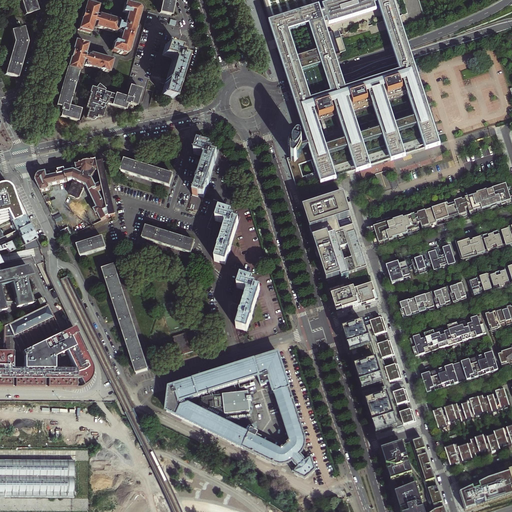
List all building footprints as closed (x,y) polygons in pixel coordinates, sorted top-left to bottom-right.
[(19,0),(23,11),(24,15),(36,11),(32,0),(19,0)] [(160,0),(161,2),(159,13),(170,15),(172,3),(172,0),(160,0)] [(290,152),(289,153),(289,155),(289,157),(289,161),(289,164),(290,166),(290,169),(291,171),(292,173),(293,176),(297,189),(321,182),(336,177),(328,154),(346,148),(354,171),(370,166),(362,142),(381,135),(389,160),(405,154),(397,131),(416,125),(423,149),(440,143),(417,74),(414,66),(411,55),(407,46),(404,35),(403,31),(402,28),(398,17),(409,13),(405,0),(261,0),(269,26),(275,45),(284,71),(286,78),(288,82),(292,95),(295,106),(310,149),(303,151),(302,144),(301,142),(300,140),(299,139),(297,140),(296,141),(294,144),(293,147),(292,146),(291,148),(290,151),(290,152)] [(405,0),(409,13),(398,17),(402,28),(403,31),(404,35),(408,33),(417,28),(417,26),(416,24),(425,21),(419,2),(418,0),(405,0)] [(116,31),(117,31),(118,31),(118,29),(121,30),(120,33),(118,40),(118,42),(114,41),(111,51),(124,55),(128,53),(140,10),(137,7),(124,3),(122,13),(123,13),(126,14),(125,16),(122,26),(119,25),(120,23),(118,23),(118,22),(117,20),(98,15),(98,16),(97,19),(94,18),(94,15),(97,6),(85,3),(83,9),(81,16),(79,22),(78,26),(77,29),(89,33),(92,22),(96,23),(95,27),(113,32),(116,31)] [(24,50),(25,45),(27,45),(28,43),(28,41),(25,41),(22,29),(11,32),(14,42),(7,64),(5,74),(16,77),(18,68),(21,69),(21,68),(21,66),(19,65),(24,50)] [(83,56),(83,54),(86,45),(74,41),(70,56),(66,68),(77,72),(78,72),(81,61),(84,62),(84,64),(85,64),(85,65),(86,66),(98,70),(98,71),(102,72),(103,72),(103,71),(108,73),(111,60),(90,54),(88,54),(88,55),(87,55),(86,57),(83,56)] [(161,95),(172,98),(175,87),(176,88),(176,86),(177,84),(176,83),(185,56),(179,55),(180,53),(177,52),(178,48),(165,44),(162,55),(170,58),(171,60),(172,60),(168,72),(166,80),(162,79),(162,80),(161,83),(164,84),(161,95)] [(60,89),(55,106),(60,107),(61,108),(60,111),(61,112),(60,117),(75,122),(79,111),(67,107),(73,86),(74,83),(77,72),(66,68),(66,70),(60,89)] [(111,106),(114,96),(106,94),(106,93),(97,85),(94,89),(89,87),(83,109),(83,112),(81,118),(80,118),(80,123),(81,123),(92,121),(92,120),(94,120),(96,119),(96,120),(106,118),(106,117),(105,116),(105,115),(105,114),(105,113),(105,112),(106,111),(106,110),(106,109),(107,109),(107,108),(108,108),(109,107),(110,106),(111,106)] [(124,110),(125,107),(125,105),(129,106),(130,104),(132,105),(135,106),(140,90),(129,87),(125,98),(114,95),(114,96),(111,106),(124,110)] [(204,159),(197,179),(196,179),(195,183),(196,183),(193,193),(188,208),(199,212),(204,198),(207,186),(208,187),(209,183),(208,182),(217,156),(212,154),(213,148),(210,147),(204,145),(197,143),(194,154),(202,156),(202,157),(204,159)] [(153,182),(158,183),(169,187),(172,176),(162,173),(163,170),(161,170),(159,169),(159,172),(138,165),(139,163),(137,163),(135,162),(135,164),(134,164),(124,161),(121,172),(126,174),(129,174),(135,176),(153,182)] [(58,174),(57,174),(57,176),(51,177),(50,172),(38,175),(35,181),(40,192),(49,191),(48,187),(72,181),(74,182),(68,193),(70,196),(76,199),(79,199),(79,198),(84,186),(86,187),(96,209),(94,210),(93,211),(95,214),(96,215),(97,215),(100,221),(108,218),(115,216),(110,196),(109,197),(106,197),(105,190),(108,189),(109,189),(108,186),(102,162),(96,163),(96,162),(72,167),(73,172),(67,174),(66,172),(65,172),(64,170),(61,170),(58,171),(58,174)] [(507,207),(511,205),(511,204),(511,201),(511,200),(511,195),(510,197),(508,192),(511,190),(511,189),(510,182),(505,183),(503,175),(456,190),(458,198),(402,216),(400,211),(395,210),(370,218),(373,226),(368,227),(370,232),(374,230),(376,234),(377,237),(372,239),(374,243),(378,242),(380,248),(385,246),(384,243),(398,239),(399,241),(404,240),(404,237),(408,236),(409,238),(414,237),(413,234),(423,231),(444,224),(453,221),(454,224),(456,223),(455,221),(476,214),(478,213),(479,216),(483,214),(483,212),(497,207),(498,210),(503,208),(502,205),(505,205),(507,204),(507,207)] [(0,182),(0,221),(10,220),(11,221),(24,215),(11,188),(10,186),(7,184),(5,183),(4,182),(1,182),(0,182)] [(44,199),(46,203),(50,201),(47,196),(47,195),(46,192),(41,194),(44,199)] [(316,204),(303,208),(306,219),(311,232),(314,242),(318,256),(328,285),(328,288),(337,285),(336,283),(341,281),(342,283),(349,281),(352,288),(345,290),(344,286),(329,291),(333,301),(334,303),(338,317),(352,312),(359,310),(378,303),(373,286),(367,270),(354,228),(351,220),(343,195),(325,201),(325,200),(315,203),(316,204)] [(216,262),(225,265),(228,253),(230,254),(231,250),(230,250),(238,223),(232,221),(233,219),(230,218),(231,214),(225,212),(218,210),(217,216),(215,221),(224,223),(223,224),(224,225),(224,226),(225,226),(225,227),(221,238),(221,240),(219,240),(217,246),(215,245),(214,250),(216,250),(215,253),(214,256),(215,257),(214,261),(216,262)] [(16,230),(28,224),(26,221),(24,215),(11,221),(16,230)] [(59,215),(53,218),(55,223),(62,220),(59,215)] [(28,224),(16,230),(19,237),(32,231),(30,227),(28,224)] [(156,231),(145,228),(142,239),(180,251),(190,254),(194,243),(185,240),(183,240),(184,237),(182,237),(181,236),(180,239),(179,238),(161,233),(159,232),(160,230),(158,229),(157,229),(156,231)] [(502,232),(501,232),(506,246),(511,244),(511,241),(508,230),(502,232)] [(32,231),(19,237),(17,238),(20,246),(35,239),(34,236),(32,231)] [(9,242),(17,238),(14,233),(2,239),(5,244),(9,242)] [(484,241),(487,251),(492,249),(491,247),(496,245),(497,248),(502,246),(499,236),(494,237),(493,235),(490,236),(488,236),(489,239),(484,241)] [(92,242),(88,243),(87,243),(77,247),(80,257),(105,249),(102,238),(92,241),(92,242)] [(477,256),(485,254),(483,247),(480,240),(480,239),(478,240),(472,242),(473,243),(470,244),(469,241),(464,243),(457,245),(462,259),(473,256),(473,254),(476,253),(477,256)] [(8,252),(13,250),(9,242),(5,244),(2,245),(6,249),(8,252)] [(396,263),(386,267),(392,285),(404,281),(403,279),(410,277),(409,271),(414,270),(416,277),(430,272),(428,265),(432,264),(434,271),(456,264),(450,246),(444,248),(442,248),(445,255),(441,256),(439,256),(438,257),(437,257),(435,251),(428,253),(430,260),(429,261),(427,261),(427,260),(422,261),(420,262),(418,256),(410,259),(412,266),(410,267),(409,262),(406,263),(400,265),(399,265),(398,263),(396,263)] [(404,258),(406,263),(409,262),(408,260),(410,259),(418,256),(425,254),(427,260),(427,261),(429,261),(427,254),(428,253),(435,251),(437,250),(439,256),(441,256),(438,247),(427,251),(411,256),(404,258)] [(0,310),(5,310),(3,302),(14,302),(15,307),(30,303),(30,298),(33,296),(25,278),(31,276),(26,266),(0,271),(0,310)] [(139,373),(147,371),(113,267),(102,271),(105,280),(106,283),(112,300),(113,303),(118,321),(119,324),(120,325),(125,341),(126,344),(126,345),(131,361),(132,362),(133,365),(133,366),(136,374),(139,373)] [(509,282),(505,272),(500,273),(501,276),(496,277),(495,275),(491,276),(494,287),(499,285),(500,288),(502,287),(505,286),(504,284),(509,282)] [(491,290),(487,276),(480,278),(484,293),(486,292),(491,290)] [(240,277),(237,288),(245,290),(245,291),(246,293),(246,295),(243,305),(242,307),(240,307),(239,313),(237,312),(236,314),(236,316),(237,317),(235,323),(237,323),(236,328),(247,332),(250,320),(251,320),(252,317),(251,316),(258,296),(260,289),(254,288),(255,286),(251,285),(252,281),(247,279),(240,277)] [(481,295),(477,280),(470,282),(474,297),(479,295),(481,295)] [(467,299),(462,284),(453,287),(450,288),(452,295),(450,295),(453,305),(459,303),(458,301),(467,299)] [(451,304),(446,289),(437,292),(437,293),(434,294),(436,300),(434,301),(437,310),(443,308),(443,307),(451,304)] [(435,309),(430,294),(421,297),(400,304),(402,311),(400,311),(403,321),(409,319),(408,318),(435,309)] [(38,300),(41,307),(46,304),(43,298),(38,300)] [(0,386),(19,386),(43,387),(47,387),(77,387),(81,387),(82,386),(83,385),(85,384),(86,383),(88,382),(89,380),(90,379),(90,378),(91,376),(91,374),(92,372),(92,370),(91,368),(91,366),(91,365),(90,363),(72,326),(61,332),(47,305),(4,327),(3,343),(5,343),(5,353),(0,352),(0,386)] [(511,309),(493,316),(486,318),(492,337),(511,330),(511,309)] [(354,326),(342,330),(344,336),(347,345),(347,347),(350,355),(350,356),(351,358),(354,366),(354,367),(357,376),(359,383),(360,387),(362,391),(382,385),(385,384),(387,383),(390,382),(402,379),(400,372),(398,364),(385,368),(382,359),(395,355),(394,354),(390,342),(390,341),(377,345),(374,336),(387,332),(385,323),(383,317),(375,319),(369,321),(365,323),(363,324),(354,326)] [(418,340),(414,341),(412,342),(410,342),(413,351),(416,361),(432,356),(487,338),(481,319),(478,321),(473,322),(459,327),(455,328),(448,330),(443,332),(437,334),(430,336),(428,336),(425,338),(421,339),(418,340)] [(185,334),(173,338),(177,350),(175,351),(177,357),(193,352),(191,345),(189,346),(185,334)] [(511,347),(502,351),(497,353),(502,369),(505,368),(511,365),(511,347)] [(498,370),(491,349),(484,351),(486,357),(471,361),(470,356),(461,359),(463,364),(454,366),(453,361),(445,364),(447,369),(430,374),(429,369),(420,372),(426,393),(452,385),(466,380),(477,377),(490,373),(498,370)] [(288,465),(289,465),(295,472),(294,474),(305,480),(315,471),(311,459),(308,460),(302,453),(303,451),(304,450),(305,449),(305,447),(305,446),(305,443),(305,442),(305,440),(289,389),(278,354),(269,356),(177,386),(169,389),(167,403),(166,412),(247,451),(275,465),(277,466),(279,466),(280,466),(282,466),(284,466),(285,466),(287,465),(288,465)] [(388,395),(384,396),(365,402),(367,407),(370,417),(372,422),(374,429),(376,434),(391,430),(394,429),(403,426),(416,422),(414,416),(412,410),(399,414),(397,406),(410,402),(407,393),(406,390),(393,393),(388,395)] [(443,409),(433,412),(438,430),(450,426),(449,423),(461,419),(462,422),(472,419),(475,418),(498,410),(499,410),(501,409),(500,408),(509,405),(504,390),(495,392),(498,399),(496,400),(495,400),(493,396),(484,399),(482,396),(480,397),(474,399),(468,401),(466,401),(468,405),(457,408),(456,405),(452,406),(443,409)] [(511,427),(505,430),(494,433),(495,436),(487,439),(486,436),(470,441),(471,444),(458,448),(457,445),(445,449),(450,467),(461,463),(476,458),(475,456),(488,452),(489,454),(490,454),(498,451),(499,451),(498,448),(508,445),(509,448),(511,447),(511,446),(511,427)] [(387,448),(381,450),(381,452),(387,469),(391,481),(393,488),(396,497),(400,511),(445,511),(437,486),(428,489),(425,482),(434,479),(422,439),(411,442),(403,445),(409,462),(424,482),(426,489),(428,495),(426,496),(431,511),(423,511),(423,510),(416,489),(411,475),(407,463),(401,445),(401,444),(395,445),(393,446),(394,448),(387,450),(387,448)] [(74,461),(0,460),(0,492),(74,493),(74,483),(74,477),(74,461)] [(511,471),(488,480),(460,493),(460,494),(459,494),(461,499),(465,511),(511,496),(511,471)]
